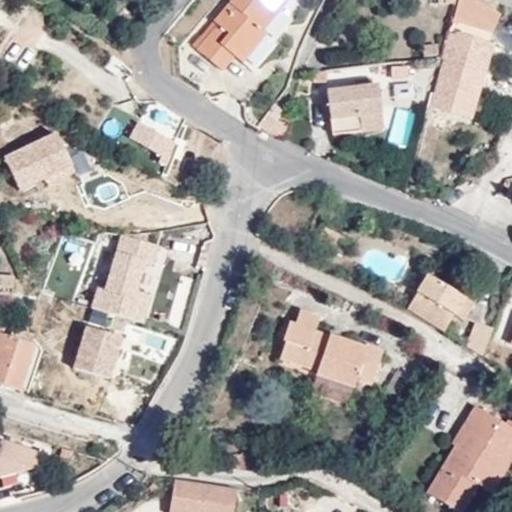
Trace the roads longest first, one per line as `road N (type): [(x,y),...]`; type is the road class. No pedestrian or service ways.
road 1 (residential): [(38,511),(95,490),(148,439),(193,355),(255,153)]
road 2 (residential): [(255,153),(511,264)]
road 3 (unknown): [(229,239),(463,346)]
road 4 (residential): [(180,0),(143,44),(149,76),(255,153)]
road 5 (unknown): [(463,346),(511,154)]
